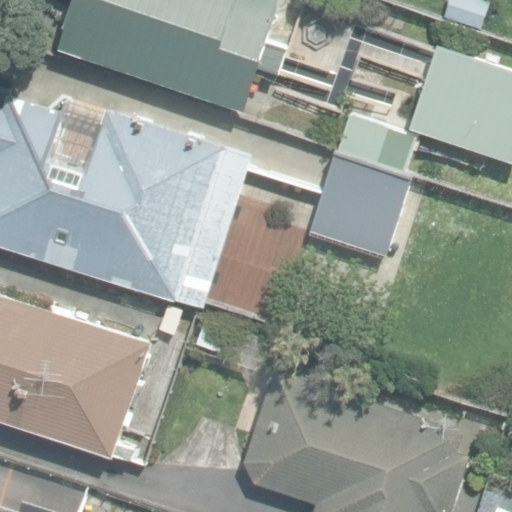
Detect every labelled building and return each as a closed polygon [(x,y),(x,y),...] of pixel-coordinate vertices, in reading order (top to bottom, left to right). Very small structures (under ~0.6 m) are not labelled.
[(76,0),(62,44),(249,109),(264,65),(282,71),(291,45),(273,39),(285,0),(76,0)] [(451,0),(448,12),(485,23),(492,0),(451,0)] [(414,123),(511,156),(511,62),(443,39),(414,123)] [(0,239),(209,305),(257,151),(231,143),(232,140),(113,103),(111,109),(73,97),(70,105),(15,88),(10,104),(0,101),(0,239)] [(343,145),(408,167),(419,133),(355,111),(343,145)] [(315,229),(392,252),(416,173),(340,149),(315,229)] [(0,417),(114,455),(155,336),(0,284),(0,417)] [(200,313),(191,344),(225,354),(234,323),(200,313)] [(242,324),(233,358),(275,370),(285,337),(242,324)] [(447,511),(476,426),(292,365),(271,388),(250,458),(255,477),(320,498),(315,511),(447,511)]
